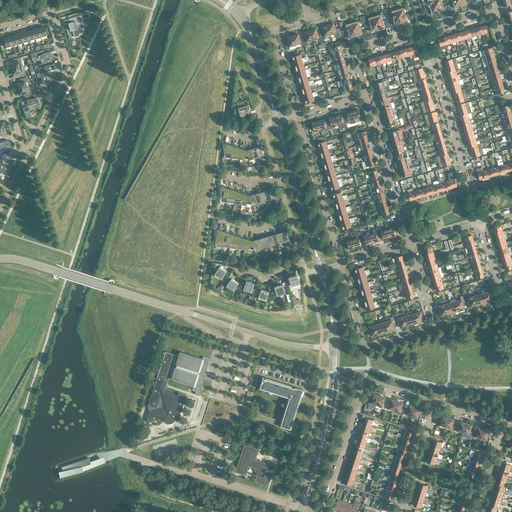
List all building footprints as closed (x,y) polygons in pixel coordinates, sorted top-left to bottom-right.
[(461,6),(458,0),(455,0),(452,1),(453,5),(452,6),(451,4),(448,5),(448,7),(450,11),(453,10),(452,8),(454,8),(461,6)] [(511,0),(506,0),(502,1),(504,7),(509,5),(510,8),(511,7),(511,0)] [(443,7),(442,4),(436,6),(438,13),(444,11),(445,12),(447,11),(447,12),(450,12),(450,11),(448,7),(448,5),(445,6),(446,8),(444,8),(443,7)] [(436,6),(429,7),(432,14),(438,13),(436,6)] [(399,16),(406,15),(403,8),(397,10),(399,16)] [(393,18),(399,16),(397,10),(391,11),(393,18)] [(381,14),(374,16),(376,23),(383,21),(381,14)] [(408,22),(406,15),(399,16),(401,23),(408,22)] [(80,16),(69,19),(70,23),(68,23),(70,31),(72,30),(73,33),(73,34),(74,37),(75,37),(76,36),(77,36),(79,36),(79,35),(81,34),(81,33),(82,32),(83,31),(83,30),(84,29),(84,27),(84,26),(84,24),(83,23),(83,24),(82,24),(80,16)] [(376,23),(374,16),(368,18),(370,25),(376,23)] [(401,23),(399,16),(393,18),(395,25),(401,23)] [(349,24),(346,25),(345,24),(343,24),(342,21),(338,22),(341,29),(346,28),(347,32),(354,30),(352,23),(352,21),(348,22),(349,24)] [(352,23),(354,30),(360,28),(358,21),(352,23)] [(376,23),(379,30),(385,28),(383,21),(376,23)] [(334,34),(334,36),(337,36),(337,37),(341,36),(339,29),(335,30),(333,24),(332,24),(332,23),(330,24),(329,25),(327,25),(330,35),(334,34)] [(372,32),(379,30),(376,23),(370,25),(372,32)] [(324,37),(330,35),(327,25),(326,26),(325,26),(323,26),(322,27),(321,27),(323,33),(320,34),(322,40),(325,39),(324,37)] [(44,27),(38,29),(40,37),(46,35),(44,27)] [(360,28),(354,30),(356,37),(362,35),(360,28)] [(40,37),(38,29),(32,30),(35,39),(40,37)] [(322,40),(320,34),(318,35),(316,29),(315,29),(314,29),(312,29),(312,30),(310,31),(313,40),(319,39),(319,41),(322,40)] [(32,30),(26,32),(29,41),(35,39),(32,30)] [(356,37),(354,30),(347,32),(350,39),(356,37)] [(303,39),(305,45),(308,44),(307,42),(313,40),(310,31),(308,31),(307,31),(305,31),(305,32),(304,32),(306,38),(303,39)] [(21,34),(23,42),(29,41),(26,32),(21,34)] [(21,34),(15,35),(17,44),(23,42),(21,34)] [(305,45),(303,39),(300,40),(298,34),(297,34),(295,34),(294,35),(292,36),(295,45),(301,44),(302,46),(305,45)] [(15,35),(9,37),(12,46),(17,44),(15,35)] [(289,47),(295,45),(292,36),(291,36),(290,36),(288,36),(287,37),(287,38),(288,43),(285,44),(287,50),(290,49),(289,47)] [(6,47),(12,46),(9,37),(3,39),(4,43),(0,44),(1,47),(5,46),(6,47)] [(446,45),(443,38),(438,39),(441,50),(447,48),(446,45)] [(329,51),(332,50),(333,53),(342,51),(340,45),(334,47),(334,46),(328,48),(329,51)] [(416,46),(410,47),(412,55),(413,58),(419,57),(416,46)] [(482,50),(484,56),(493,53),(492,49),(491,49),(491,48),(492,48),(482,50)] [(52,61),(51,57),(52,57),(50,52),(51,52),(51,51),(46,53),(45,50),(31,54),(32,59),(37,58),(37,59),(37,60),(38,60),(39,60),(40,60),(42,64),(39,65),(52,61)] [(333,53),(335,59),(343,56),(342,51),(333,53)] [(493,53),(484,56),(486,62),(494,59),(494,58),(495,58),(493,53)] [(292,57),(294,63),(307,59),(306,57),(302,59),(301,55),(298,55),(292,57)] [(343,56),(335,59),(336,64),(345,62),(343,56)] [(15,62),(10,64),(11,69),(23,66),(20,57),(14,59),(15,62)] [(444,62),(446,67),(457,64),(455,58),(444,62)] [(307,59),(294,63),(295,69),(304,66),(303,62),(307,61),(307,59)] [(486,62),(487,67),(497,64),(495,60),(494,59),(486,62)] [(336,64),(338,70),(347,67),(345,62),(336,64)] [(55,69),(55,67),(54,64),(38,68),(53,77),(54,76),(54,75),(54,74),(55,73),(55,72),(55,71),(54,70),(54,69),(55,69)] [(459,69),(457,64),(446,67),(445,67),(446,67),(448,72),(455,70),(459,69)] [(489,73),(497,70),(497,69),(498,69),(497,64),(487,67),(489,73)] [(23,66),(11,69),(13,75),(18,74),(19,77),(25,75),(24,71),(25,71),(23,66)] [(295,69),(297,75),(310,71),(310,69),(305,70),(304,66),(295,69)] [(338,70),(339,75),(348,73),(347,67),(338,70)] [(38,68),(39,70),(39,73),(36,74),(38,78),(40,85),(43,84),(46,83),(48,83),(47,81),(48,81),(49,81),(50,80),(51,80),(52,79),(52,78),(53,78),(53,77),(38,68)] [(422,68),(411,71),(413,77),(424,73),(422,68)] [(489,73),(490,78),(500,75),(499,71),(498,71),(497,70),(489,73)] [(311,73),(310,71),(297,75),(299,80),(307,78),(306,74),(311,73)] [(339,75),(341,81),(350,78),(348,73),(339,75)] [(414,82),(418,81),(425,79),(424,74),(424,73),(413,77),(414,82)] [(492,83),(501,81),(500,80),(501,80),(500,75),(490,78),(492,83)] [(16,84),(17,90),(29,86),(28,81),(27,81),(26,78),(20,80),(21,83),(16,84)] [(299,80),(300,86),(314,82),(313,80),(308,82),(307,78),(299,80)] [(341,81),(343,86),(351,84),(350,78),(341,81)] [(383,80),(384,81),(375,84),(377,89),(389,86),(387,79),(383,80)] [(492,83),(494,89),(503,86),(502,82),(501,82),(501,81),(492,83)] [(314,84),(314,82),(300,86),(302,92),(311,89),(310,85),(314,84)] [(351,84),(343,86),(340,87),(342,94),(346,93),(345,92),(353,89),(351,84)] [(25,97),(31,95),(30,92),(31,92),(29,86),(17,90),(19,95),(24,94),(25,97)] [(379,95),(387,92),(390,91),(389,86),(377,89),(379,95)] [(494,98),(500,96),(499,93),(504,92),(505,92),(503,86),(494,89),(495,94),(493,95),(494,98)] [(302,92),(304,98),(317,94),(316,92),(312,93),(311,89),(302,92)] [(455,98),(466,95),(465,89),(461,90),(461,91),(454,93),(455,98)] [(380,100),(389,98),(387,92),(379,95),(380,100)] [(317,94),(304,98),(306,104),(314,101),(313,97),(318,96),(317,94)] [(457,104),(468,100),(466,95),(455,98),(457,104)] [(38,102),(38,101),(37,98),(37,97),(21,102),(23,103),(36,110),(37,109),(37,108),(37,107),(37,106),(37,105),(37,104),(37,103),(38,102)] [(420,102),(422,108),(433,105),(434,105),(434,104),(433,104),(432,99),(424,102),(424,101),(420,102)] [(250,114),(248,109),(250,109),(249,107),(248,108),(247,106),(245,106),(244,101),(237,102),(239,112),(241,111),(242,116),(250,114)] [(36,110),(23,103),(21,102),(26,118),(31,116),(30,115),(31,115),(32,114),(33,114),(34,113),(35,113),(35,112),(36,111),(36,110)] [(457,105),(459,111),(470,108),(468,102),(457,105)] [(390,103),(382,106),(383,111),(392,109),(390,103)] [(499,114),(501,114),(510,111),(509,105),(508,105),(503,107),(502,104),(496,106),(499,114)] [(433,105),(422,108),(424,113),(435,110),(433,105)] [(459,111),(458,111),(459,111),(460,116),(468,114),(471,113),(470,108),(459,111)] [(361,117),(358,110),(352,111),(355,120),(356,122),(363,120),(362,117),(361,117)] [(345,117),(347,124),(351,123),(350,121),(355,120),(352,111),(346,113),(347,116),(345,117)] [(501,114),(502,119),(511,117),(511,115),(510,111),(501,114)] [(435,112),(424,115),(426,121),(437,117),(435,112)] [(385,117),(387,122),(395,120),(394,114),(385,117)] [(335,116),(339,128),(344,126),(344,128),(348,127),(347,124),(345,117),(342,117),(341,115),(335,116)] [(336,129),(339,128),(335,116),(329,118),(331,123),(328,123),(330,129),(335,128),(336,129)] [(437,117),(426,121),(427,126),(431,125),(438,123),(437,117)] [(511,117),(502,119),(504,125),(511,122),(511,117),(511,118),(511,117)] [(387,122),(388,128),(401,124),(399,118),(395,120),(387,122)] [(324,120),(318,121),(320,130),(324,129),(325,132),(330,130),(330,129),(328,123),(325,124),(324,120)] [(320,130),(318,121),(312,123),(315,132),(320,130)] [(390,133),(391,138),(400,136),(398,130),(399,130),(390,133)] [(357,134),(358,139),(367,137),(365,131),(356,134),(357,134)] [(402,141),(400,136),(391,138),(393,144),(402,141)] [(358,139),(360,145),(369,142),(367,137),(358,139)] [(8,140),(0,142),(0,152),(9,150),(8,146),(9,145),(8,141),(8,140)] [(317,144),(319,150),(332,146),(332,144),(327,145),(326,141),(317,144)] [(393,144),(395,149),(403,147),(402,141),(393,144)] [(360,145),(362,150),(370,148),(369,142),(360,145)] [(224,157),(231,158),(233,146),(229,145),(229,143),(226,143),(226,144),(224,157)] [(471,153),(471,152),(482,149),(481,144),(477,145),(470,147),(471,152),(471,153)] [(231,158),(239,159),(240,148),(236,147),(236,145),(233,145),(233,146),(231,158)] [(261,146),(256,148),(260,159),(265,157),(261,146)] [(333,148),(332,146),(319,150),(321,155),(329,153),(328,149),(333,148)] [(249,160),(247,151),(245,151),(245,150),(243,149),(243,148),(240,147),(240,148),(239,159),(244,160),(244,158),(249,159),(249,160)] [(251,149),(254,158),(259,157),(259,159),(260,159),(256,148),(251,149)] [(370,148),(362,150),(363,156),(372,153),(370,148)] [(484,155),(482,149),(471,152),(471,153),(473,158),(484,155)] [(0,155),(0,159),(11,165),(12,164),(12,163),(12,161),(12,160),(12,159),(12,158),(13,157),(12,153),(12,152),(0,155)] [(398,160),(406,158),(409,157),(407,152),(405,152),(396,155),(398,160)] [(321,155),(323,161),(336,157),(335,155),(331,157),(329,153),(321,155)] [(363,156),(365,161),(373,159),(372,153),(363,156)] [(436,157),(438,162),(449,159),(450,159),(449,159),(448,154),(440,156),(436,157)] [(336,157),(323,161),(324,167),(333,164),(332,161),(336,159),(336,157)] [(398,160),(399,166),(408,163),(406,158),(398,160)] [(11,165),(0,159),(0,171),(0,173),(1,173),(5,171),(5,170),(6,170),(7,169),(8,169),(9,168),(9,167),(10,167),(11,165)] [(373,159),(365,161),(366,167),(369,166),(369,168),(374,167),(374,165),(375,164),(373,159)] [(451,164),(449,159),(438,162),(440,168),(451,164)] [(324,167),(326,173),(339,169),(339,167),(334,168),(333,164),(324,167)] [(483,171),(482,167),(476,169),(479,180),(485,179),(483,171)] [(326,173),(328,178),(336,176),(335,172),(340,171),(339,169),(326,173)] [(370,178),(378,176),(377,170),(375,170),(374,169),(367,171),(368,173),(370,178)] [(410,169),(401,171),(403,177),(404,176),(408,175),(412,174),(411,174),(410,169)] [(328,178),(329,184),(343,180),(342,178),(337,180),(336,176),(328,178)] [(370,178),(371,184),(380,181),(378,176),(370,178)] [(449,181),(452,188),(457,187),(454,176),(448,177),(449,181)] [(343,180),(329,184),(331,190),(340,188),(339,184),(343,182),(343,180)] [(371,184),(373,189),(382,187),(380,181),(371,184)] [(220,201),(227,202),(229,189),(225,188),(225,186),(222,186),(222,187),(220,201)] [(375,195),(383,192),(382,187),(373,189),(370,190),(372,195),(375,195)] [(227,202),(234,203),(236,191),(232,190),(232,189),(229,188),(229,189),(227,202)] [(234,203),(241,204),(243,194),(239,192),(239,191),(236,190),(236,191),(234,203)] [(332,195),(334,201),(347,197),(347,195),(342,196),(341,192),(332,195)] [(243,194),(241,204),(247,205),(247,204),(251,204),(252,205),(249,196),(248,196),(248,195),(246,194),(246,193),(243,193),(243,194)] [(262,202),(259,193),(254,195),(257,204),(257,205),(262,204),(262,202)] [(336,206),(344,204),(343,200),(348,199),(347,197),(334,201),(336,206)] [(385,197),(376,200),(378,205),(386,203),(385,197)] [(378,205),(379,211),(388,208),(386,203),(378,205)] [(336,206),(338,212),(351,208),(350,206),(346,208),(344,204),(336,206)] [(351,208),(338,212),(339,218),(348,215),(347,212),(351,210),(351,208)] [(388,208),(379,211),(381,216),(381,217),(390,214),(388,208)] [(339,218),(341,224),(354,220),(354,218),(349,219),(348,215),(339,218)] [(354,220),(341,224),(343,230),(351,227),(350,223),(355,222),(354,220)] [(386,225),(386,227),(390,238),(396,236),(392,223),(386,225)] [(386,227),(381,229),(380,227),(377,228),(380,236),(382,235),(384,240),(390,238),(386,227)] [(372,230),(373,233),(370,234),(372,243),(378,241),(377,237),(380,236),(377,228),(372,230)] [(215,246),(223,247),(225,232),(221,231),(221,229),(218,229),(218,230),(217,230),(215,246)] [(223,247),(230,248),(231,234),(227,233),(228,232),(225,231),(225,232),(223,247)] [(230,248),(237,249),(238,237),(234,235),(235,234),(232,233),(232,234),(231,234),(230,248)] [(351,236),(352,239),(353,239),(355,248),(361,246),(360,242),(362,241),(361,235),(360,234),(358,234),(358,235),(355,236),(355,235),(351,236)] [(365,236),(364,234),(361,235),(362,241),(365,240),(366,245),(372,243),(370,234),(365,236)] [(237,249),(244,250),(245,239),(241,238),(242,236),(239,236),(239,237),(238,237),(237,249)] [(254,250),(252,241),(250,242),(251,241),(248,240),(249,238),(246,238),(245,239),(244,250),(249,250),(250,249),(254,249),(254,250)] [(349,250),(355,248),(353,239),(352,239),(347,241),(349,250)] [(259,249),(257,240),(252,241),(254,250),(255,253),(260,251),(259,249)] [(222,278),(226,272),(227,271),(220,267),(215,274),(222,278)] [(356,276),(369,272),(369,270),(364,271),(363,267),(354,270),(356,276)] [(356,276),(358,281),(367,279),(365,275),(370,274),(369,272),(356,276)] [(297,275),(289,278),(291,285),(299,283),(297,275)] [(234,290),(238,284),(239,283),(232,279),(227,286),(234,290)] [(360,287),(373,283),(372,281),(368,283),(367,279),(358,281),(360,287)] [(252,292),(255,284),(247,281),(244,289),(252,292)] [(360,287),(361,293),(370,290),(369,286),(373,285),(373,283),(360,287)] [(285,292),(283,285),(275,287),(277,295),(285,292)] [(484,293),(487,302),(493,301),(489,288),(484,290),(485,293),(484,293)] [(267,300),(269,292),(261,290),(259,297),(267,300)] [(363,299),(376,295),(376,293),(371,294),(370,290),(361,293),(363,299)] [(478,292),(479,295),(481,304),(483,303),(483,304),(488,303),(487,302),(484,293),(482,294),(481,291),(478,292)] [(473,297),(472,293),(464,296),(465,302),(468,301),(470,307),(476,306),(473,297)] [(363,299),(365,304),(373,302),(372,298),(377,297),(376,295),(363,299)] [(479,295),(473,297),(476,306),(480,305),(480,304),(481,304),(479,295)] [(461,300),(456,302),(458,311),(459,311),(464,309),(462,303),(465,302),(464,296),(460,297),(461,300)] [(443,301),(444,305),(447,314),(447,315),(451,314),(451,313),(453,312),(450,303),(448,304),(448,303),(447,301),(446,300),(444,301),(443,301)] [(440,306),(439,307),(441,316),(447,314),(444,305),(443,301),(440,302),(439,303),(440,306)] [(373,302),(365,304),(366,310),(380,306),(379,304),(374,306),(373,302)] [(450,303),(453,312),(454,312),(455,313),(459,311),(458,311),(456,302),(450,303)] [(411,311),(408,312),(409,315),(412,324),(414,324),(414,325),(418,323),(415,314),(412,314),(411,311)] [(421,312),(415,314),(418,323),(423,321),(421,312)] [(397,315),(394,316),(396,323),(399,322),(401,328),(406,326),(404,317),(403,313),(398,314),(397,315)] [(409,315),(404,317),(406,326),(406,327),(411,326),(410,325),(412,324),(409,315)] [(389,331),(395,329),(393,324),(396,323),(394,316),(385,319),(389,331)] [(380,321),(383,333),(385,332),(385,333),(389,332),(389,331),(385,319),(380,321)] [(382,333),(383,333),(380,321),(374,322),(375,325),(378,334),(377,334),(378,335),(382,334),(382,333)] [(378,334),(375,325),(374,322),(368,324),(372,336),(377,334),(378,334)] [(165,390),(165,389),(166,387),(167,384),(168,381),(169,378),(170,374),(176,355),(165,352),(163,353),(164,355),(162,360),(161,361),(162,363),(160,369),(158,370),(159,372),(157,377),(157,378),(155,378),(156,380),(153,389),(151,390),(152,392),(151,398),(149,399),(150,401),(148,406),(150,407),(150,410),(146,420),(145,423),(155,420),(157,421),(158,419),(164,417),(164,420),(165,421),(166,422),(167,423),(168,423),(169,423),(169,422),(170,422),(171,424),(172,423),(173,422),(174,421),(174,420),(178,421),(180,420),(179,418),(180,416),(181,412),(183,411),(182,410),(182,407),(183,404),(185,403),(184,401),(185,399),(186,395),(178,393),(177,395),(175,394),(165,390)] [(176,355),(170,374),(174,375),(172,379),(194,386),(192,390),(195,391),(195,392),(195,393),(195,394),(196,394),(196,395),(197,395),(198,395),(199,395),(200,394),(202,387),(201,387),(205,376),(207,377),(214,380),(216,376),(208,374),(205,373),(209,362),(208,361),(209,358),(203,357),(203,359),(181,352),(180,356),(176,355)] [(264,388),(264,389),(270,391),(270,390),(274,391),(273,392),(279,394),(279,393),(283,394),(283,396),(288,397),(289,397),(290,397),(280,426),(289,429),(290,425),(292,425),(294,420),(292,419),(293,415),(295,416),(297,410),(295,410),(297,406),(298,406),(303,391),(292,388),(292,387),(263,378),(260,387),(264,388)] [(376,405),(379,395),(377,394),(376,394),(373,394),(370,403),(376,405)] [(381,409),(384,410),(386,404),(383,403),(385,397),(382,397),(382,396),(379,395),(376,405),(382,407),(381,409)] [(388,409),(394,410),(397,401),(395,400),(394,400),(391,399),(389,405),(386,404),(384,410),(387,411),(388,409)] [(399,415),(402,416),(404,410),(401,409),(403,403),(400,402),(399,401),(397,401),(394,410),(400,412),(399,415)] [(406,414),(412,416),(415,406),(413,406),(411,406),(409,405),(407,411),(404,410),(402,416),(405,417),(406,414)] [(415,406),(412,416),(411,419),(417,420),(420,409),(418,408),(417,407),(415,406)] [(257,413),(256,418),(279,425),(280,420),(257,413)] [(439,425),(445,427),(448,417),(446,416),(445,417),(442,416),(439,425)] [(450,431),(453,432),(455,426),(452,425),(454,420),(451,419),(451,418),(448,417),(445,427),(451,429),(450,431)] [(364,424),(372,426),(373,420),(365,418),(364,424)] [(457,431),(463,433),(466,423),(464,422),(463,422),(460,422),(458,427),(455,426),(453,432),(456,433),(457,431)] [(468,424),(466,423),(463,433),(462,436),(470,439),(471,438),(473,432),(470,431),(472,425),(469,424),(468,424)] [(475,437),(481,438),(484,429),(482,428),(480,428),(478,427),(476,433),(473,432),(471,438),(474,439),(475,437)] [(484,429),(481,438),(486,440),(489,431),(487,430),(486,429),(484,429)] [(403,436),(411,439),(413,433),(405,431),(403,436)] [(434,440),(433,446),(441,448),(442,443),(434,440)] [(241,463),(238,462),(235,472),(246,476),(249,466),(259,470),(255,482),(267,486),(274,465),(254,459),(258,448),(246,444),(241,461),(241,463)] [(399,447),(398,452),(404,455),(405,455),(407,450),(399,447)] [(403,460),(404,455),(398,452),(397,452),(395,458),(403,460)] [(472,458),(480,461),(482,455),(474,453),(472,458)] [(437,459),(429,457),(427,462),(435,465),(437,459)] [(62,466),(64,473),(61,474),(62,477),(65,476),(65,477),(83,472),(83,471),(103,463),(101,459),(90,463),(88,458),(62,466)] [(504,462),(502,468),(510,471),(511,465),(504,462)] [(476,472),(468,469),(467,475),(474,477),(476,472)] [(354,480),(346,478),(344,483),(352,486),(354,480)] [(421,484),(419,489),(427,492),(428,486),(421,484)] [(393,493),(385,490),(384,496),(391,499),(393,493)] [(460,496),(458,502),(466,504),(468,499),(460,496)] [(340,510),(343,501),(337,499),(334,508),(340,510)] [(423,503),(415,500),(413,506),(421,508),(423,503)] [(340,510),(345,511),(348,503),(343,501),(340,510)] [(355,501),(353,505),(351,511),(357,511),(358,509),(361,510),(363,504),(355,501)] [(497,509),(498,509),(500,504),(492,501),(491,506),(497,509)] [(345,511),(351,511),(353,505),(348,503),(345,511)]
